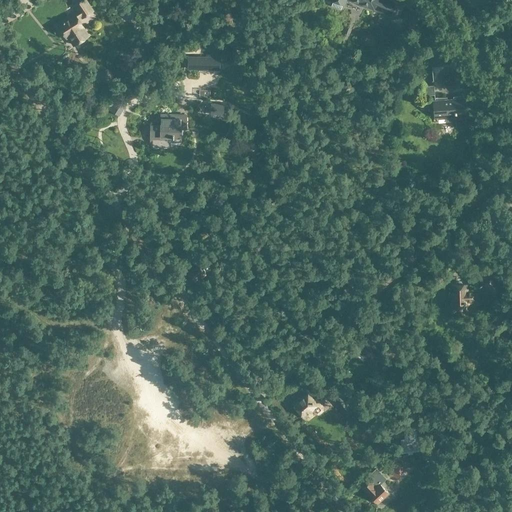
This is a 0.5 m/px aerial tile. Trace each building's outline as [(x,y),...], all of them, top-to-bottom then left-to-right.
[(80,0),(74,4),(79,12),(75,15),(75,14),(59,25),(67,38),(69,36),(74,45),(88,36),(83,27),(77,18),(81,15),(83,18),(93,11),(85,0),(80,0)] [(343,6),(345,0),(347,0),(373,10),(373,9),(379,11),(379,10),(396,17),(396,18),(401,6),(385,0),(328,0),(333,1),(331,6),(340,10),(342,5),(343,6)] [(413,16),(420,19),(423,12),(416,10),(413,16)] [(188,57),(188,69),(220,70),(220,58),(188,57)] [(111,79),(111,74),(107,72),(103,74),(102,79),(106,82),(111,79)] [(421,96),(435,95),(434,85),(420,86),(421,96)] [(466,126),(465,121),(463,96),(453,97),(453,100),(447,100),(447,97),(435,98),(437,119),(446,119),(446,122),(455,121),(456,127),(466,126)] [(211,114),(223,114),(223,104),(211,104),(211,114)] [(180,140),(181,128),(186,128),(187,116),(161,115),(161,126),(151,126),(151,142),(152,142),(152,147),(170,147),(170,142),(180,142),(180,140)] [(208,235),(205,230),(193,238),(197,243),(208,235)] [(195,281),(206,273),(198,262),(187,270),(195,281)] [(495,296),(494,295),(502,288),(503,289),(504,289),(492,275),(483,283),(495,296)] [(478,289),(477,289),(467,290),(467,284),(463,285),(462,283),(461,282),(459,281),(457,282),(456,283),(456,285),(451,285),(452,305),(451,307),(450,308),(450,310),(451,312),(452,312),(454,312),(456,311),(457,310),(468,310),(468,302),(478,302),(478,289)] [(355,348),(371,366),(382,356),(374,348),(375,347),(367,339),(355,348)] [(386,361),(391,366),(393,365),(396,368),(401,363),(394,355),(386,361)] [(352,412),(346,404),(337,391),(330,396),(346,417),(352,412)] [(316,398),(313,400),(308,393),(293,404),(303,417),(304,419),(307,419),(313,414),(317,415),(322,411),(323,407),(316,398)] [(399,440),(401,452),(417,450),(414,431),(404,432),(405,439),(399,440)] [(373,457),(369,460),(374,466),(378,462),(387,453),(383,448),(373,457)] [(394,459),(386,466),(397,477),(404,470),(394,459)] [(370,483),(364,488),(377,502),(378,503),(383,498),(388,493),(380,484),(385,478),(376,469),(366,479),(370,483)]
